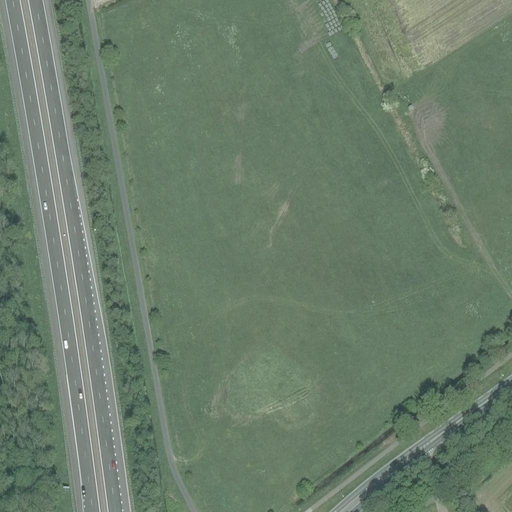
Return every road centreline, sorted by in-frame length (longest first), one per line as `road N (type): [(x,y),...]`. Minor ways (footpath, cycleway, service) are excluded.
road 1 (unclassified): [(88,0),(171,460),(194,511)]
road 2 (motorway): [(13,0),(93,511)]
road 3 (motorway): [(115,511),(36,0)]
road 4 (secondary): [(511,384),(352,504)]
